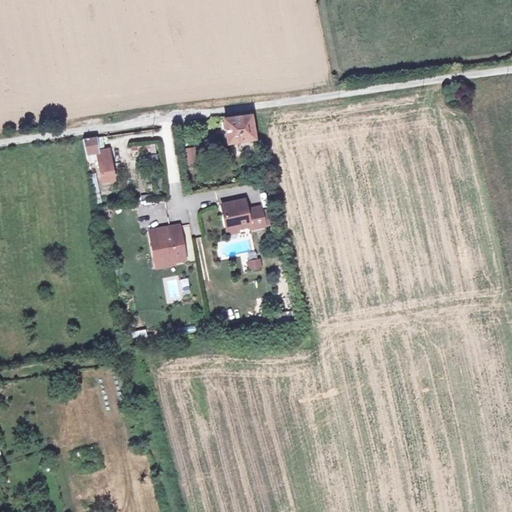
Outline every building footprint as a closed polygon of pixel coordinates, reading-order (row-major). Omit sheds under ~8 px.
[(255,138),(250,114),(223,118),(227,143),(255,138)] [(103,135),(95,136),(97,149),(105,148),(103,135)] [(97,149),(95,136),(84,138),(86,151),(91,150),(97,149)] [(91,150),(86,151),(87,157),(98,156),(101,178),(114,177),(110,147),(105,148),(97,149),(91,150)] [(198,147),(183,150),(185,162),(200,160),(198,147)] [(221,205),(226,226),(236,224),(237,229),(250,226),(250,229),(265,225),(264,224),(262,211),(261,210),(247,213),(244,200),(221,205)] [(268,210),(262,211),(264,224),(271,223),(268,210)] [(227,234),(250,229),(250,226),(237,229),(236,224),(226,226),(227,234)] [(179,225),(162,229),(164,239),(171,237),(171,235),(180,233),(179,225)] [(162,229),(149,231),(152,245),(154,245),(157,258),(164,257),(164,259),(173,257),(173,262),(185,260),(180,233),(171,235),(171,237),(164,239),(162,229)] [(173,257),(164,259),(164,257),(157,258),(154,245),(152,245),(156,268),(174,264),(173,262),(173,257)] [(250,270),(261,268),(259,259),(248,261),(250,270)] [(283,313),(285,326),(293,324),(291,312),(283,313)]
